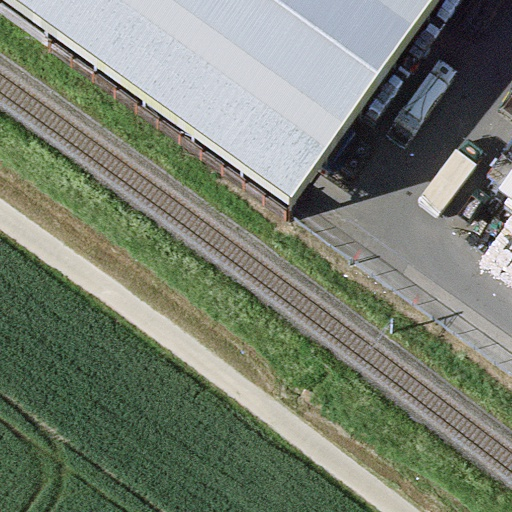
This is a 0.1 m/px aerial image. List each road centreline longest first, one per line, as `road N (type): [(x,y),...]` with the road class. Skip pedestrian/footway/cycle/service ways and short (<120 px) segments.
road 1 (track): [(409,511),(0,222)]
road 2 (unknown): [(511,276),(491,243),(483,204),(485,166),(511,107)]
